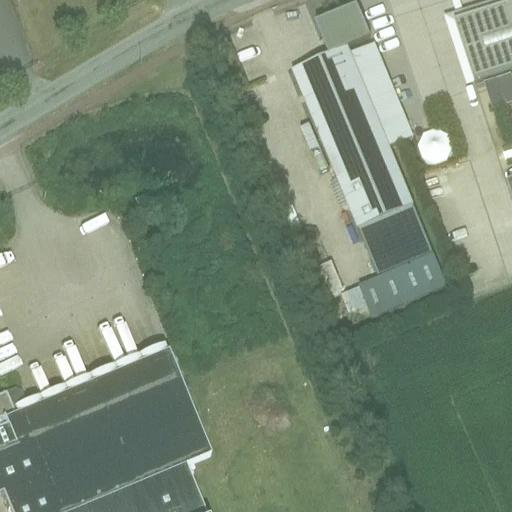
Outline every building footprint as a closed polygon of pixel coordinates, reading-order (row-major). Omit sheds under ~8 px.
[(450,27),(469,89),(511,75),(511,0),(495,0),(500,12),(450,27)] [(358,13),(317,28),(334,59),(350,54),(373,45),(358,13)] [(352,58),(391,148),(415,140),(375,48),(352,58)] [(352,58),(350,54),(334,59),(293,79),(359,234),(416,211),(391,148),(352,58)] [(432,130),(419,154),(444,168),(458,144),(432,130)] [(379,279),(360,285),(372,315),(449,288),(416,211),(359,234),(366,250),(379,279)] [(313,271),(323,301),(344,294),(333,264),(313,271)] [(352,315),(366,308),(357,289),(343,296),(352,315)] [(0,490),(2,490),(11,511),(205,511),(186,466),(212,455),(166,345),(11,410),(4,394),(0,395),(0,490)]
